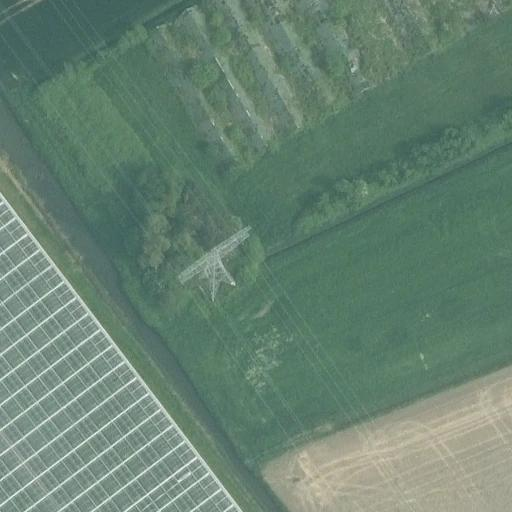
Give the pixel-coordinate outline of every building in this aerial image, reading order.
[(311,124),(238,0),(208,0),(205,2),(285,140),(311,124)] [(247,0),(317,121),(343,106),(281,0),(247,0)] [(377,86),(326,0),(292,0),(351,101),(377,86)] [(410,66),(371,0),(337,0),(384,81),(410,66)] [(444,46),(417,0),(382,0),(418,61),(444,46)] [(427,0),(452,42),(479,26),(463,0),(427,0)] [(511,6),(511,5),(508,0),(473,0),(486,22),(511,6)] [(254,158),(279,143),(200,6),(174,20),(254,158)] [(248,161),(168,24),(144,38),(224,176),(248,161)] [(0,511),(236,511),(0,199),(0,511)]
